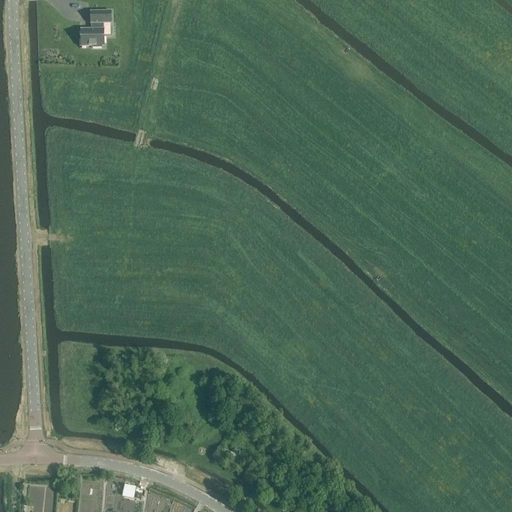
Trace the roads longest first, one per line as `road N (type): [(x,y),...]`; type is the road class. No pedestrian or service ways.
road 1 (unclassified): [(36,459),(11,0)]
road 2 (unclassified): [(36,459),(124,467),(223,511)]
